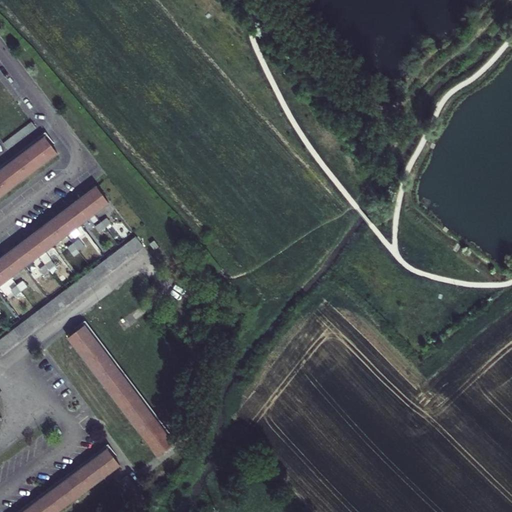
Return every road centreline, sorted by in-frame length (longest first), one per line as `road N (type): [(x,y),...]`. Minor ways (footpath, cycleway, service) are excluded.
road 1 (residential): [(0,48),(87,161),(0,227)]
road 2 (residential): [(0,368),(144,254)]
